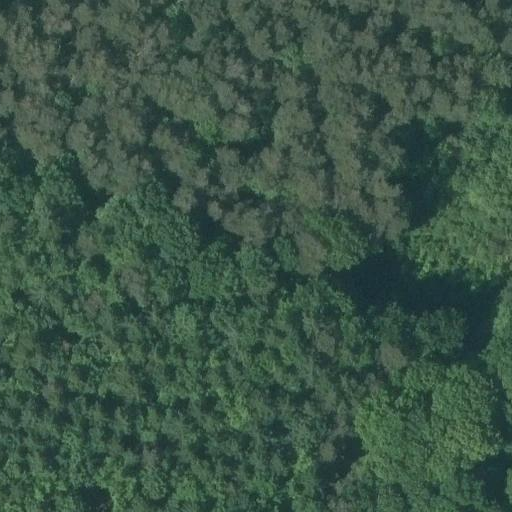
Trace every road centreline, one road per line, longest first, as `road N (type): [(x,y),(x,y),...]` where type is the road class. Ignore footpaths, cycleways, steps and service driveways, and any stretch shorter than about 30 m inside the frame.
road 1 (unknown): [(83,511),(113,429),(148,410),(338,459),(384,457),(511,304)]
road 2 (track): [(36,188),(511,367)]
